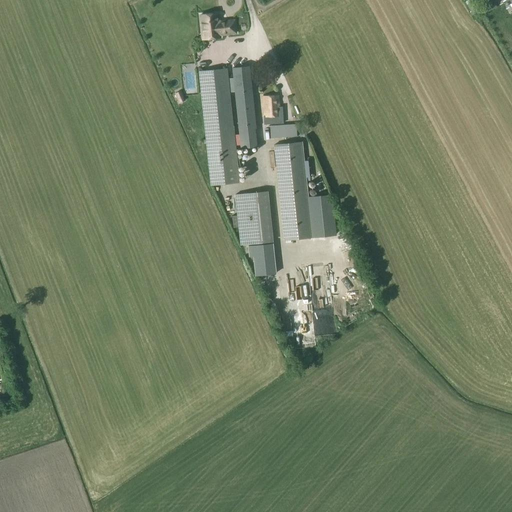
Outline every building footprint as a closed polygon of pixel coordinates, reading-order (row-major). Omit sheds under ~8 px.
[(477,0),(467,6),(472,16),(481,11),(484,15),(497,8),(493,2),(481,8),(477,0)] [(484,19),(504,57),(511,53),(511,8),(511,6),(484,19)] [(217,15),(199,16),(202,40),(220,38),(219,36),(235,34),(234,21),(222,23),(223,23),(218,24),(217,15)] [(248,68),(232,69),(240,149),(255,148),(253,128),(255,128),(248,68)] [(226,70),(198,73),(210,186),(238,184),(226,70)] [(277,97),(262,98),(264,117),(265,117),(265,123),(272,122),(272,116),(279,116),(277,97)] [(297,138),(296,126),(269,127),(269,140),(297,138)] [(304,141),(275,144),(285,240),(314,237),(310,198),(304,141)] [(264,194),(234,197),(238,247),(269,244),(264,194)] [(333,235),(329,196),(310,198),(314,237),(333,235)] [(252,256),(254,275),(275,273),(272,244),(247,246),(248,257),(252,256)] [(332,332),(324,265),(305,267),(311,321),(318,320),(319,334),(332,332)] [(311,347),(309,316),(289,316),(291,348),(311,347)]
